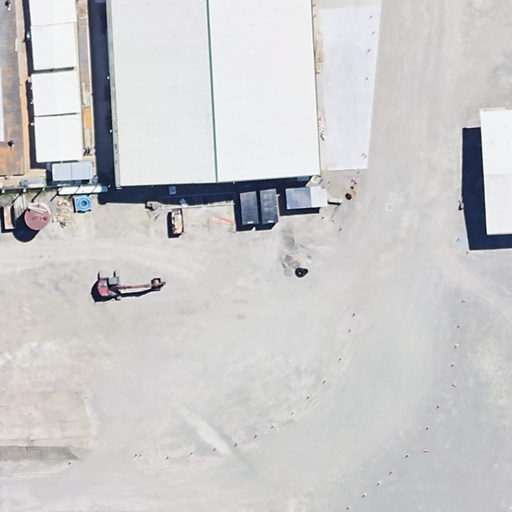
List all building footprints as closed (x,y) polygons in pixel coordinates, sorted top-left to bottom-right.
[(8,0),(0,0),(0,43),(9,43),(8,0)] [(318,0),(112,0),(122,186),(329,175),(318,0)] [(511,0),(381,0),(392,68),(511,50),(511,0)] [(32,90),(33,135),(77,134),(76,90),(32,90)] [(511,115),(424,121),(430,231),(511,226),(511,115)] [(310,176),(276,179),(279,208),(312,206),(310,176)] [(459,282),(460,336),(424,338),(426,396),(445,395),(444,383),(460,382),(460,373),(482,372),(482,368),(496,368),(494,281),(459,282)]
